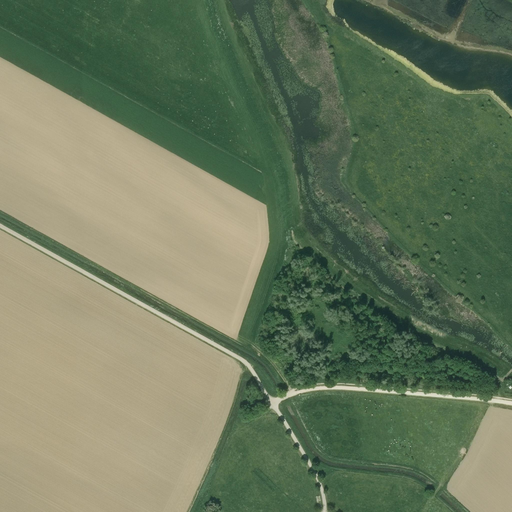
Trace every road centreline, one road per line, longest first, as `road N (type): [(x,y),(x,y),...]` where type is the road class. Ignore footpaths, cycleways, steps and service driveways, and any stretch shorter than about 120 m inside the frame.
road 1 (unclassified): [(0,224),(241,359),(272,403)]
road 2 (track): [(272,403),(309,388),(349,386),(511,403)]
